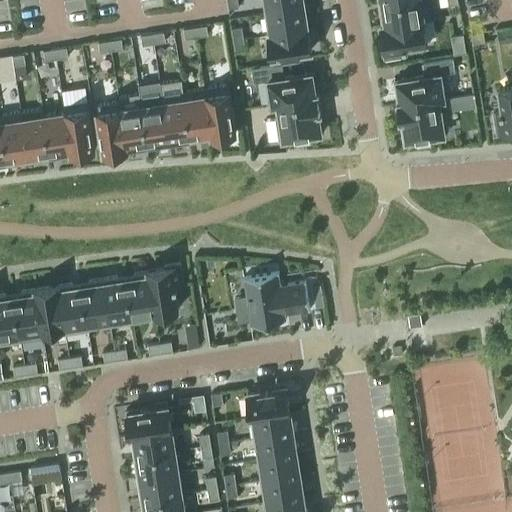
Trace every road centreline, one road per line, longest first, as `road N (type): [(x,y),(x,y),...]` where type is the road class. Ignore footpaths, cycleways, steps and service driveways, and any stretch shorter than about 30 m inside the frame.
road 1 (residential): [(111,511),(96,409),(109,383),(321,347),(349,362),(375,511)]
road 2 (residential): [(347,0),(375,163),(412,179),(511,170)]
